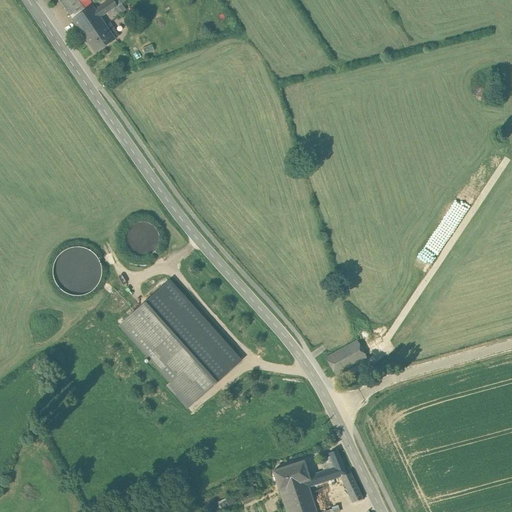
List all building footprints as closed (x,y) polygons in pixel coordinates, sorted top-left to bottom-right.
[(58,0),(72,20),(85,11),(77,0),(58,0)] [(77,0),(85,11),(92,6),(88,0),(77,0)] [(112,0),(109,0),(95,10),(100,17),(117,6),(112,0)] [(100,17),(95,10),(92,6),(85,11),(72,20),(95,53),(115,39),(100,17)] [(124,238),(124,245),(127,250),(131,254),(136,257),(142,258),(148,257),(153,254),(157,249),(159,244),(160,238),(158,232),(154,227),(148,223),(142,222),(135,223),(130,227),(126,232),(124,238)] [(76,296),(84,295),(90,293),(96,288),(100,282),(102,276),(102,269),(100,262),(97,256),(91,251),(86,248),(80,247),(74,247),(68,249),(61,253),(57,258),(54,265),(53,272),(54,280),(57,286),(63,291),(69,295),(76,296)] [(238,360),(169,283),(121,326),(172,383),(168,386),(186,407),(238,360)] [(367,358),(357,341),(326,358),(335,375),(367,358)] [(337,450),(328,453),(330,456),(319,460),(324,471),(308,476),(309,480),(307,481),(309,487),(340,477),(347,474),(346,472),(337,450)] [(303,461),(273,471),(279,490),(307,481),(309,480),(308,476),(303,461)] [(363,498),(349,470),(346,472),(347,474),(340,477),(353,503),(363,498)] [(307,481),(279,490),(285,511),(324,511),(321,511),(316,511),(309,487),(307,481)] [(255,484),(205,508),(206,511),(215,511),(255,493),(259,491),(255,484)] [(176,491),(167,496),(170,503),(179,498),(176,491)] [(341,504),(348,501),(345,492),(337,495),(341,504)]
